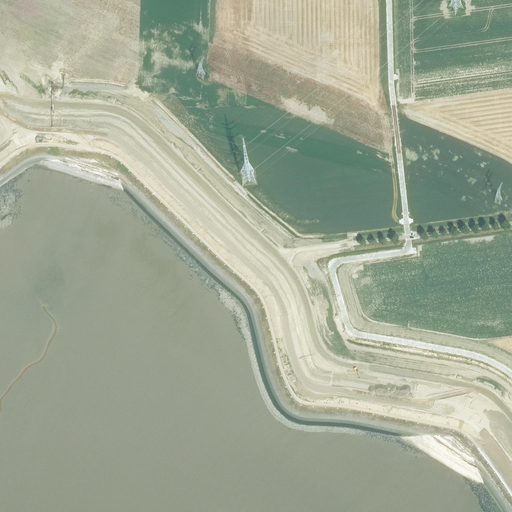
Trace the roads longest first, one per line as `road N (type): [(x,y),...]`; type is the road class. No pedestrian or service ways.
road 1 (unclassified): [(285,258),(123,111),(30,102),(0,81)]
road 2 (unclassified): [(511,419),(476,389),(332,359),(285,258)]
road 3 (unclassified): [(285,258),(511,223)]
